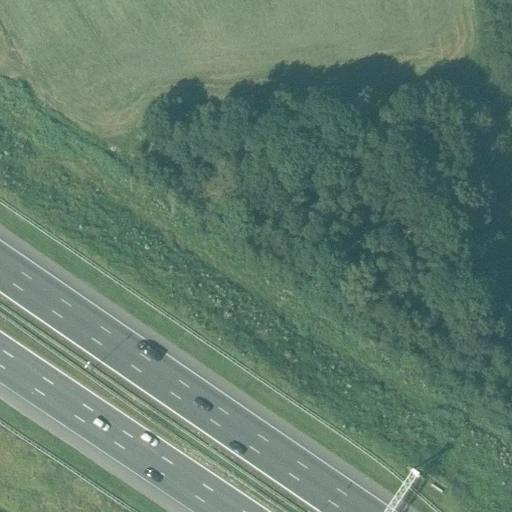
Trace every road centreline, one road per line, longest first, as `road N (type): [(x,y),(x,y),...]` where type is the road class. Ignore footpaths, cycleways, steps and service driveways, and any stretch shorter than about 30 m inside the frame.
road 1 (motorway): [(359,511),(0,268)]
road 2 (motorway): [(0,360),(224,511)]
